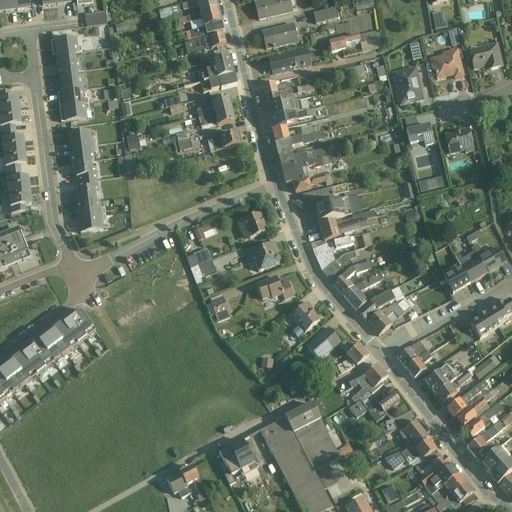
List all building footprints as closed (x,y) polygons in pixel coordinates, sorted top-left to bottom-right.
[(10,0),(0,0),(0,18),(12,17),(10,0)] [(25,0),(10,0),(12,17),(28,15),(25,0)] [(53,0),(37,0),(39,13),(55,11),(53,0)] [(68,0),(53,0),(55,11),(70,9),(68,0)] [(88,0),(73,0),(75,9),(90,7),(88,0)] [(196,15),(216,9),(213,0),(200,0),(193,2),(196,15)] [(257,24),(291,15),(287,0),(271,0),(252,5),(257,24)] [(169,26),(191,20),(187,9),(166,15),(169,26)] [(196,15),(200,29),(220,24),(216,9),(196,15)] [(112,13),(116,27),(121,25),(118,11),(112,13)] [(335,11),(312,16),(315,28),(338,22),(335,11)] [(95,32),(109,30),(110,43),(122,42),(120,31),(115,32),(113,16),(93,19),(95,32)] [(196,22),(187,24),(189,37),(194,36),(195,45),(200,44),(196,22)] [(203,37),(222,32),(220,24),(200,29),(203,37)] [(125,36),(137,32),(134,25),(123,30),(125,36)] [(264,53),(296,45),(292,26),(260,33),(264,53)] [(205,52),(225,47),(222,35),(202,40),(205,52)] [(342,41),(343,47),(358,44),(357,38),(342,41)] [(344,51),(343,47),(342,41),(326,44),(328,55),(344,51)] [(126,42),(119,42),(119,57),(127,57),(126,42)] [(52,46),(53,61),(79,58),(77,43),(52,46)] [(485,73),(502,69),(497,45),(466,52),(471,73),(485,70),(485,73)] [(452,83),(463,80),(457,51),(441,55),(441,58),(430,60),(434,83),(451,80),(452,83)] [(270,78),(309,69),(306,52),(266,61),(270,78)] [(206,63),(211,81),(232,75),(227,57),(206,63)] [(53,61),(55,76),(81,73),(79,58),(53,61)] [(261,59),(248,63),(252,79),(265,75),(261,59)] [(364,71),(365,81),(377,79),(375,70),(364,71)] [(399,109),(423,103),(415,70),(391,75),(399,109)] [(55,76),(57,91),(83,88),(81,73),(55,76)] [(214,92),(235,86),(232,75),(211,81),(214,92)] [(259,88),(261,98),(280,94),(277,83),(259,88)] [(57,91),(59,107),(85,104),(83,88),(57,91)] [(385,89),(377,89),(377,98),(385,98),(385,89)] [(122,94),(113,94),(113,105),(123,104),(122,94)] [(263,108),(282,104),(280,94),(261,98),(263,108)] [(0,99),(0,113),(18,112),(16,97),(0,99)] [(173,105),(177,115),(191,108),(187,99),(173,105)] [(207,104),(210,116),(230,112),(227,99),(207,104)] [(304,103),(305,115),(317,115),(317,108),(328,107),(328,103),(304,103)] [(59,107),(61,122),(86,119),(85,104),(59,107)] [(263,108),(266,121),(285,116),(282,104),(263,108)] [(0,128),(19,126),(18,112),(0,113),(0,128)] [(213,128),(233,124),(230,112),(210,116),(213,128)] [(171,123),(179,120),(177,114),(169,117),(171,123)] [(269,132),(288,128),(285,116),(266,121),(269,132)] [(178,137),(193,133),(191,125),(175,130),(178,137)] [(423,150),(433,147),(428,126),(404,132),(407,148),(422,144),(423,150)] [(269,132),(272,145),(291,140),(288,128),(269,132)] [(449,159),(471,153),(465,131),(443,137),(449,159)] [(69,150),(91,147),(89,132),(67,135),(69,150)] [(214,153),(239,147),(236,136),(211,142),(214,153)] [(0,139),(0,154),(22,152),(20,137),(0,139)] [(198,138),(185,140),(188,157),(201,155),(198,138)] [(275,158),(294,154),(291,140),(272,145),(275,158)] [(69,150),(71,164),(93,162),(91,147),(69,150)] [(406,148),(399,150),(402,157),(408,155),(406,148)] [(0,155),(1,168),(24,166),(22,152),(0,154),(0,155)] [(275,158),(278,170),(297,166),(294,154),(275,158)] [(73,179),(95,176),(93,162),(71,164),(73,179)] [(141,179),(141,162),(128,162),(128,179),(141,179)] [(500,174),(508,173),(507,165),(500,166),(500,174)] [(282,186),(301,182),(297,166),(278,170),(282,186)] [(3,180),(5,194),(27,191),(25,177),(3,180)] [(428,196),(453,193),(452,182),(426,185),(428,196)] [(292,196),(310,192),(308,183),(290,187),(292,196)] [(415,203),(423,200),(418,187),(410,190),(415,203)] [(76,191),(77,205),(100,203),(98,189),(76,191)] [(7,209),(28,206),(27,191),(5,194),(7,209)] [(302,206),(332,199),(330,191),(300,198),(302,206)] [(315,210),(318,226),(351,217),(348,202),(315,210)] [(77,205),(79,220),(101,218),(100,203),(77,205)] [(426,209),(415,212),(418,225),(430,222),(426,209)] [(241,243),(268,233),(261,214),(234,223),(241,243)] [(80,234),(102,232),(101,218),(79,220),(80,234)] [(319,229),(321,236),(343,230),(341,223),(319,229)] [(207,229),(211,241),(225,236),(220,224),(207,229)] [(0,245),(9,267),(26,260),(14,230),(0,235),(0,245)] [(325,248),(345,243),(343,230),(321,236),(325,248)] [(251,276),(281,266),(273,244),(243,255),(251,276)] [(0,270),(9,267),(0,245),(0,270)] [(320,274),(332,264),(325,248),(313,253),(320,274)] [(485,277),(505,266),(496,250),(476,261),(485,277)] [(206,288),(235,278),(229,261),(219,264),(216,256),(197,263),(206,288)] [(485,277),(476,261),(458,271),(468,287),(485,277)] [(320,274),(331,286),(342,276),(332,264),(320,274)] [(450,297),(468,287),(458,271),(441,281),(450,297)] [(341,299),(353,289),(342,276),(331,286),(341,299)] [(283,304),(293,299),(288,285),(278,289),(275,280),(254,288),(261,305),(280,297),(283,304)] [(213,292),(217,302),(223,299),(219,289),(213,292)] [(355,314),(366,304),(353,289),(341,299),(355,314)] [(504,321),(511,315),(511,311),(506,301),(496,308),(504,321)] [(226,323),(238,318),(232,303),(220,308),(226,323)] [(303,337),(319,323),(304,305),(288,319),(303,337)] [(362,323),(374,312),(368,305),(356,317),(362,323)] [(504,321),(496,308),(482,316),(490,329),(504,321)] [(217,322),(223,321),(221,309),(215,310),(217,322)] [(78,315),(59,329),(76,351),(95,336),(78,315)] [(364,325),(376,339),(388,328),(376,315),(364,325)] [(475,339),(490,329),(482,316),(467,325),(475,339)] [(59,329),(41,343),(57,365),(76,351),(59,329)] [(318,364),(340,345),(327,331),(305,350),(318,364)] [(41,343),(22,358),(38,380),(57,365),(41,343)] [(354,370),(368,358),(358,346),(344,357),(354,370)] [(394,360),(402,370),(415,361),(407,350),(394,360)] [(22,358),(3,372),(19,394),(38,380),(22,358)] [(487,384),(507,367),(500,360),(481,377),(487,384)] [(411,382),(424,373),(415,361),(402,370),(411,382)] [(279,376),(282,366),(272,362),(268,372),(279,376)] [(362,378),(367,385),(381,373),(376,367),(362,378)] [(3,372),(0,373),(0,407),(1,408),(19,394),(3,372)] [(372,391),(386,380),(381,373),(367,385),(372,391)] [(422,384),(431,397),(445,386),(436,373),(422,384)] [(439,407),(454,396),(445,386),(431,397),(439,407)] [(487,421),(505,408),(502,404),(495,410),(487,400),(496,393),(491,386),(469,403),(475,410),(478,409),(487,421)] [(382,418),(403,402),(396,393),(375,409),(382,418)] [(450,422),(464,412),(457,402),(443,412),(450,422)] [(325,470),(339,463),(310,407),(259,434),(299,511),(330,511),(344,505),(325,470)] [(460,431),(474,421),(467,412),(454,422),(460,431)] [(411,448),(425,438),(414,423),(401,433),(411,448)] [(468,442),(482,431),(475,423),(462,434),(468,442)] [(507,441),(511,437),(511,430),(508,424),(499,430),(507,441)] [(472,461),(487,450),(478,439),(464,451),(472,461)] [(238,474),(252,467),(240,443),(226,450),(238,474)] [(421,463),(434,453),(425,443),(413,453),(421,463)] [(356,449),(346,454),(350,462),(360,456),(356,449)] [(238,474),(226,450),(216,455),(228,479),(238,474)] [(476,467),(486,478),(503,461),(494,450),(476,467)] [(426,472),(432,479),(446,467),(440,460),(426,472)] [(495,487),(511,471),(511,469),(503,461),(486,478),(495,487)] [(441,490),(455,478),(446,467),(432,479),(441,490)] [(183,490),(197,483),(189,469),(175,476),(183,490)] [(183,490),(175,476),(164,482),(172,496),(183,490)] [(441,490),(450,499),(463,487),(455,478),(441,490)] [(497,490),(508,499),(511,494),(511,482),(507,478),(497,490)] [(458,508),(471,496),(463,487),(450,499),(458,508)] [(345,511),(367,511),(368,511),(364,504),(360,506),(358,502),(344,509),(345,511)]
